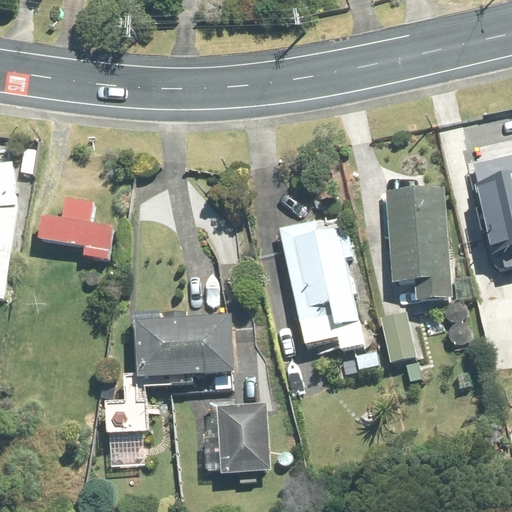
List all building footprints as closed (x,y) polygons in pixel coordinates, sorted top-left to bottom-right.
[(20,167),(0,170),(0,212),(25,210),(20,167)] [(511,183),(479,192),(496,264),(511,259),(511,183)] [(446,193),(388,198),(396,293),(418,291),(419,311),(455,308),(446,193)] [(45,226),(42,248),(88,255),(86,264),(111,268),(116,235),(92,232),(96,209),(70,205),(67,229),(45,226)] [(304,333),(336,326),(344,361),(368,355),(349,266),(356,265),(348,223),(283,235),(304,333)] [(135,324),(143,392),(240,385),(237,327),(190,330),(190,317),(165,319),(165,323),(135,324)] [(385,324),(395,371),(420,366),(409,318),(385,324)] [(359,360),(362,376),(383,372),(380,356),(359,360)] [(409,371),(413,388),(425,385),(421,368),(409,371)] [(274,481),(270,413),(220,415),(221,444),(207,445),(208,478),(224,478),(224,484),(274,481)]
